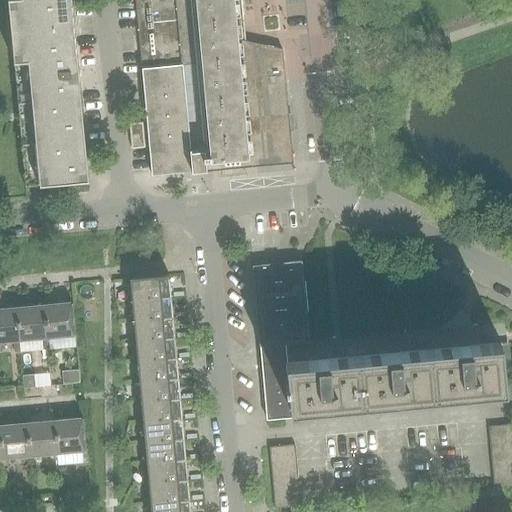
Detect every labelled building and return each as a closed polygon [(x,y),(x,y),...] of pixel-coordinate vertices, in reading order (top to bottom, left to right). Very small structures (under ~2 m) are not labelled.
[(7,0),(25,187),(88,182),(71,0),(7,0)] [(135,0),(142,69),(144,95),(242,87),(238,42),(237,40),(233,0),(135,0)] [(282,52),(238,42),(242,87),(144,95),(147,122),(152,176),(191,172),(191,173),(193,172),(205,170),(205,171),(206,171),(206,170),(211,170),(212,170),(291,163),(291,164),(293,164),(291,150),(282,52)] [(145,148),(142,123),(129,125),(131,149),(145,148)] [(260,346),(309,342),(301,262),(253,267),(260,346)] [(169,278),(169,275),(130,279),(131,299),(170,295),(169,279),(169,278)] [(172,316),(170,295),(131,299),(133,319),(172,316)] [(75,336),(72,303),(43,306),(46,338),(75,336)] [(47,349),(46,338),(43,306),(15,309),(18,341),(40,339),(41,349),(47,349)] [(0,342),(18,341),(15,309),(0,310),(0,342)] [(174,336),(172,316),(133,319),(135,340),(174,336)] [(176,357),(174,336),(135,340),(137,360),(176,357)] [(291,410),(362,403),(433,397),(505,391),(500,344),(429,350),(358,357),(287,363),(286,361),(262,364),(266,420),(292,418),(291,410)] [(176,357),(137,360),(139,381),(178,377),(176,357)] [(78,371),(62,372),(63,384),(79,383),(78,371)] [(34,375),(23,376),(24,388),(35,388),(34,375)] [(180,398),(178,377),(139,381),(141,401),(180,398)] [(181,418),(180,398),(141,401),(143,422),(181,418)] [(183,439),(181,418),(143,422),(145,442),(183,439)] [(57,454),(86,452),(83,419),(54,422),(57,454)] [(29,457),(57,454),(54,422),(26,425),(29,457)] [(489,439),(511,437),(511,424),(488,427),(489,439)] [(0,445),(1,459),(29,457),(26,425),(0,427),(0,445)] [(511,437),(489,439),(490,452),(511,449),(511,437)] [(145,442),(146,463),(185,459),(183,439),(145,442)] [(269,448),(270,460),(296,458),(295,445),(269,448)] [(491,464),(511,461),(511,449),(490,452),(491,464)] [(297,470),(296,458),(270,460),(271,472),(297,470)] [(187,480),(185,459),(146,463),(148,483),(187,480)] [(511,461),(491,464),(492,476),(511,474),(511,461)] [(298,482),(297,470),(271,472),(272,484),(298,482)] [(511,474),(492,476),(493,489),(511,486),(511,474)] [(189,500),(187,480),(148,483),(150,504),(189,500)] [(299,494),(298,482),(272,484),(273,497),(299,494)] [(300,506),(299,494),(273,497),(274,509),(300,506)] [(190,511),(189,500),(150,504),(150,511),(190,511)]
